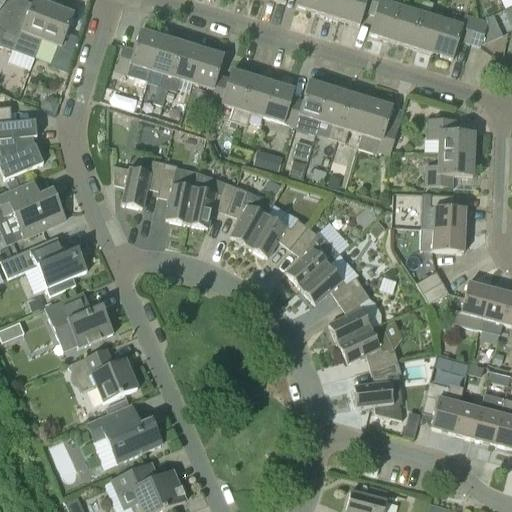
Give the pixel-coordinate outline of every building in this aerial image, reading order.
[(0,0),(0,41),(18,8),(8,2),(9,0),(0,0)] [(317,16),(321,0),(298,0),(295,10),(317,16)] [(338,22),(344,0),(321,0),(317,16),(338,22)] [(368,17),(373,0),(344,0),(338,22),(359,29),(363,15),(368,17)] [(389,44),(399,9),(401,0),(391,0),(390,6),(379,3),(380,0),(373,0),(368,17),(374,18),(368,38),(389,44)] [(410,50),(424,4),(415,1),(411,13),(399,9),(389,44),(410,50)] [(35,56),(53,10),(33,2),(28,14),(18,8),(0,41),(0,48),(12,53),(33,61),(36,56),(35,56)] [(431,57),(441,21),(428,18),(432,6),(425,4),(424,4),(410,50),(431,57)] [(500,40),(507,38),(511,35),(511,9),(503,13),(490,19),(500,40)] [(35,56),(36,56),(51,62),(49,69),(63,75),(77,40),(66,36),(73,17),(53,10),(35,56)] [(468,47),(476,21),(464,18),(461,27),(441,21),(431,57),(452,63),(458,43),(468,47)] [(476,21),(468,47),(479,50),(490,58),(503,61),(507,38),(500,40),(490,19),(485,21),(486,24),(476,21)] [(150,72),(160,40),(139,34),(133,53),(122,50),(114,75),(126,78),(129,66),(150,72)] [(168,91),(181,47),(160,40),(150,72),(162,76),(159,88),(157,88),(152,106),(161,109),(162,104),(166,91),(168,91)] [(181,47),(168,91),(176,93),(178,83),(192,87),(202,53),(181,47)] [(228,82),(217,79),(223,59),(202,53),(192,87),(211,93),(208,103),(220,107),(228,82)] [(237,125),(251,80),(230,74),(228,82),(220,107),(233,111),(230,120),(229,123),(237,125)] [(262,120),(272,87),(251,80),(237,125),(245,128),(249,116),(262,120)] [(319,124),(328,91),(307,85),(302,104),(297,119),(310,123),(306,134),(314,136),(318,124),(319,124)] [(297,119),(302,104),(291,101),(293,93),(272,87),(262,120),(283,127),(283,126),(295,129),(297,119)] [(336,143),(349,97),(328,91),(319,124),(331,128),(327,140),(336,143)] [(171,103),(173,96),(166,94),(164,101),(171,103)] [(360,138),(370,104),(349,97),(336,143),(337,143),(344,145),(348,134),(360,138)] [(52,113),(56,102),(50,99),(42,103),(40,109),(52,113)] [(370,104),(360,138),(380,144),(377,154),(389,158),(397,133),(386,129),(391,110),(370,104)] [(34,125),(14,127),(10,127),(9,111),(0,111),(0,157),(1,163),(0,163),(0,175),(3,184),(42,167),(34,149),(33,149),(31,142),(35,141),(34,125)] [(436,156),(472,158),(473,136),(453,135),(453,123),(427,122),(427,142),(437,142),(436,156)] [(237,126),(230,124),(228,130),(235,132),(237,126)] [(256,154),(252,168),(262,170),(266,157),(256,154)] [(471,180),(472,158),(436,156),(436,169),(425,169),(424,190),(450,191),(451,179),(471,180)] [(300,182),(304,165),(292,162),(288,178),(300,182)] [(158,194),(164,167),(151,164),(149,179),(133,176),(114,171),(114,188),(123,190),(120,208),(141,212),(146,191),(157,194),(158,194)] [(186,228),(197,175),(176,171),(176,169),(164,167),(158,194),(157,194),(156,200),(169,202),(164,223),(186,228)] [(322,185),(325,175),(313,171),(310,181),(322,185)] [(225,217),(235,190),(197,175),(186,228),(207,232),(211,212),(225,217)] [(337,191),(340,181),(329,178),(327,188),(337,191)] [(32,185),(14,193),(0,198),(0,211),(14,245),(22,241),(22,242),(64,224),(51,194),(37,200),(34,199),(29,188),(33,186),(32,185)] [(267,217),(272,208),(274,203),(273,203),(270,208),(246,194),(235,190),(225,217),(239,222),(229,240),(248,251),(267,217)] [(431,233),(463,234),(464,212),(452,211),(453,199),(430,198),(429,210),(432,210),(431,233)] [(296,222),(289,232),(267,217),(248,251),(266,262),(277,244),(289,253),(306,231),(296,222)] [(328,267),(336,260),(338,258),(335,254),(318,235),(317,234),(314,237),(306,231),(289,253),(301,262),(285,276),(299,292),(328,267)] [(463,234),(431,233),(431,253),(431,255),(462,256),(463,234)] [(56,241),(38,249),(0,264),(0,266),(7,283),(24,275),(36,270),(49,299),(75,288),(72,281),(86,275),(77,253),(64,258),(56,241)] [(355,281),(344,287),(328,267),(299,292),(314,309),(330,294),(338,307),(361,291),(355,281)] [(421,297),(441,285),(435,275),(418,285),(415,286),(421,297)] [(441,285),(421,297),(427,307),(447,296),(441,285)] [(477,333),(488,292),(467,286),(459,315),(454,313),(451,326),(477,333)] [(337,348),(370,332),(358,307),(368,301),(361,291),(338,307),(346,319),(327,328),(337,348)] [(501,328),(509,297),(488,292),(477,333),(499,338),(501,328)] [(82,296),(63,304),(43,312),(58,344),(72,338),(78,352),(112,337),(101,309),(85,316),(84,312),(88,310),(82,296)] [(511,330),(511,297),(509,297),(501,328),(510,330),(511,330)] [(42,310),(39,300),(28,304),(32,314),(42,310)] [(369,373),(396,365),(393,353),(380,327),(370,332),(337,348),(346,367),(365,358),(369,373)] [(106,352),(88,360),(68,368),(71,375),(70,378),(69,381),(70,385),(72,387),(75,390),(78,391),(79,395),(93,389),(102,407),(136,392),(124,363),(113,368),(106,352)] [(500,367),(502,358),(494,356),(492,365),(500,367)] [(434,369),(444,372),(447,361),(436,359),(434,369)] [(468,366),(458,364),(455,374),(466,377),(469,366),(468,366)] [(396,365),(369,373),(374,388),(353,390),(355,412),(373,410),(374,417),(391,422),(388,402),(390,402),(388,380),(399,376),(396,365)] [(482,370),(469,366),(466,377),(480,380),(482,370)] [(488,384),(496,386),(498,376),(490,375),(488,384)] [(450,437),(458,406),(457,406),(460,395),(428,386),(420,417),(432,420),(429,432),(450,437)] [(492,448),(504,403),(484,397),(480,412),(479,412),(471,443),(492,448)] [(104,410),(108,418),(128,409),(125,401),(104,410)] [(511,404),(504,403),(492,448),(511,453),(511,404)] [(471,443),(479,412),(458,406),(450,437),(471,443)] [(128,409),(108,418),(85,427),(92,445),(105,440),(117,467),(160,448),(150,424),(139,429),(130,408),(128,409)] [(378,466),(372,464),(369,477),(375,479),(378,466)] [(150,465),(142,469),(109,483),(120,511),(126,511),(129,511),(166,511),(185,504),(171,474),(158,480),(152,466),(151,467),(150,465)] [(380,511),(385,496),(370,491),(368,499),(349,494),(345,511),(380,511)] [(64,506),(66,511),(72,511),(80,509),(77,500),(64,506)]
